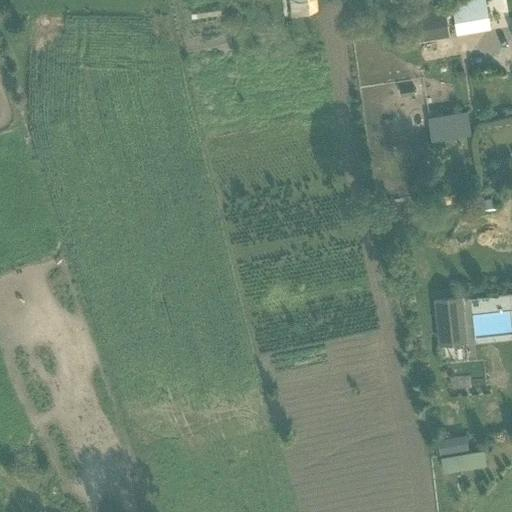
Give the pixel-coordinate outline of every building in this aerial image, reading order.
[(411,7),(416,41),(450,36),(444,1),(411,7)] [(454,16),(457,34),(491,29),(488,11),(454,16)] [(412,87),(400,90),(401,98),(413,95),(412,87)] [(429,118),(432,139),(473,133),(469,111),(429,118)] [(490,200),(478,201),(479,210),(491,208),(490,200)] [(434,299),(439,344),(467,341),(462,296),(434,299)] [(465,434),(439,439),(441,455),(468,450),(465,434)]
